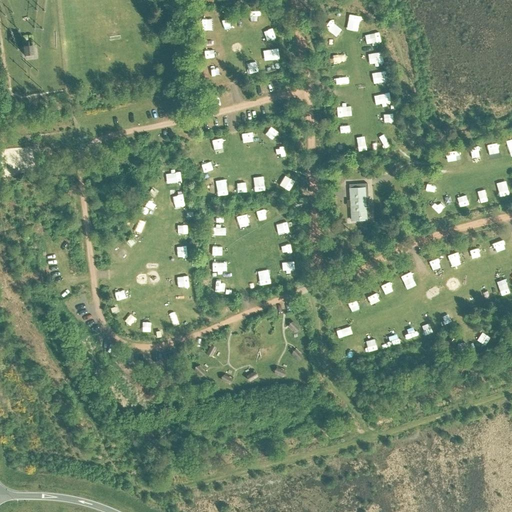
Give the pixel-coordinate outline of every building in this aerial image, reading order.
[(357,72),(358,82),(369,81),(368,71),(357,72)] [(251,144),(259,130),(250,124),(241,138),(251,144)] [(232,145),(229,131),(223,132),(226,146),(232,145)] [(452,161),(461,158),(458,148),(449,151),(452,161)] [(249,187),(249,171),(239,171),(239,187),(249,187)] [(200,191),(199,180),(186,181),(186,191),(200,191)] [(152,187),(149,191),(154,196),(157,192),(152,187)] [(349,190),(351,220),(366,219),(364,189),(349,190)] [(469,190),(459,192),(461,202),(471,201),(469,190)] [(259,242),(260,254),(273,253),(272,241),(259,242)] [(412,297),(423,290),(420,285),(408,293),(412,297)]
